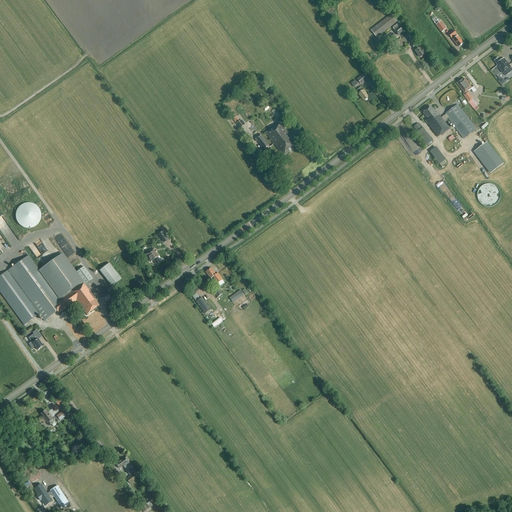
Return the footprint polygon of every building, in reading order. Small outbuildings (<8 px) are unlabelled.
[(376,38),(397,22),(391,14),(370,30),(376,38)] [(440,21),(439,22),(437,20),(436,21),(434,18),(432,20),(436,25),(441,33),(446,29),(440,21)] [(405,30),(406,29),(404,27),(405,26),(401,21),(392,28),(394,30),(394,31),(397,36),(405,30)] [(457,37),(456,36),(457,35),(453,30),(448,34),(451,39),(452,39),(453,40),(452,40),(458,48),(464,44),(458,36),(457,37)] [(384,48),(396,38),(392,33),(380,42),(384,48)] [(398,50),(407,42),(403,38),(394,45),(398,50)] [(420,48),(416,43),(412,46),(414,48),(416,47),(418,49),(415,51),(420,58),(425,54),(420,48)] [(501,61),(498,58),(494,61),(497,65),(497,66),(503,74),(511,68),(504,59),(501,61)] [(361,85),(369,79),(365,73),(357,80),(361,85)] [(500,79),(498,76),(497,77),(503,85),(510,80),(508,78),(504,81),(505,80),(500,79)] [(465,94),(471,89),(464,79),(457,84),(465,94)] [(364,101),(368,98),(360,87),(357,90),(364,101)] [(469,102),(473,99),(468,93),(464,96),(469,102)] [(476,130),(457,105),(445,114),(445,115),(441,118),(437,112),(436,113),(431,107),(423,113),(428,119),(425,121),(438,137),(441,135),(450,129),(444,122),(448,119),(464,139),(476,130)] [(246,125),(242,120),(237,124),(241,129),(246,125)] [(280,123),(266,133),(280,152),(281,152),(284,156),(297,146),(280,123)] [(423,128),(422,128),(418,123),(413,127),(417,132),(416,133),(425,146),(432,141),(423,128)] [(260,134),(255,138),(265,151),(270,147),(260,134)] [(504,164),(487,142),(474,152),(490,174),(504,164)] [(439,164),(446,160),(436,147),(430,152),(439,164)] [(485,205),(499,202),(496,189),(492,190),(492,189),(488,190),(486,190),(487,193),(483,194),(485,205)] [(22,205),(16,223),(36,229),(43,207),(28,202),(26,206),(22,205)] [(163,243),(169,239),(164,230),(157,235),(163,243)] [(159,261),(160,260),(157,257),(159,256),(154,248),(145,255),(150,262),(153,260),(156,265),(159,262),(159,261)] [(63,253),(39,270),(60,299),(84,282),(63,253)] [(60,299),(39,270),(29,255),(0,276),(0,292),(24,325),(39,314),(44,321),(57,312),(58,314),(76,301),(86,315),(99,305),(84,284),(93,278),(84,267),(77,272),(84,282),(60,299)] [(101,269),(112,286),(123,279),(112,262),(101,269)] [(216,275),(211,268),(206,272),(210,279),(213,277),(219,284),(219,283),(223,280),(218,273),(216,275)] [(218,298),(222,294),(217,287),(212,291),(218,298)] [(233,302),(243,295),(241,291),(230,299),(233,302)] [(211,310),(202,298),(196,302),(205,314),(211,310)] [(37,350),(43,346),(38,340),(42,337),(37,330),(33,333),(34,334),(29,338),(32,342),(29,344),(32,349),(35,347),(37,350)] [(48,413),(48,414),(45,410),(41,414),(43,417),(43,418),(41,420),(43,424),(46,422),(47,424),(47,423),(49,426),(51,424),(53,427),(56,425),(52,420),(53,419),(48,413)] [(60,420),(65,416),(62,412),(57,416),(60,420)] [(133,469),(126,458),(125,458),(124,458),(115,464),(119,469),(123,466),(127,472),(133,469)] [(42,487),(35,491),(38,495),(37,495),(40,500),(41,499),(43,503),(50,499),(49,498),(53,496),(61,507),(68,502),(68,503),(68,502),(61,491),(56,494),(53,489),(50,491),(50,492),(47,494),(46,493),(42,487)] [(158,501),(149,488),(145,491),(151,500),(153,499),(155,503),(158,501)] [(146,504),(144,501),(143,499),(138,502),(144,511),(152,505),(150,502),(146,504)]
